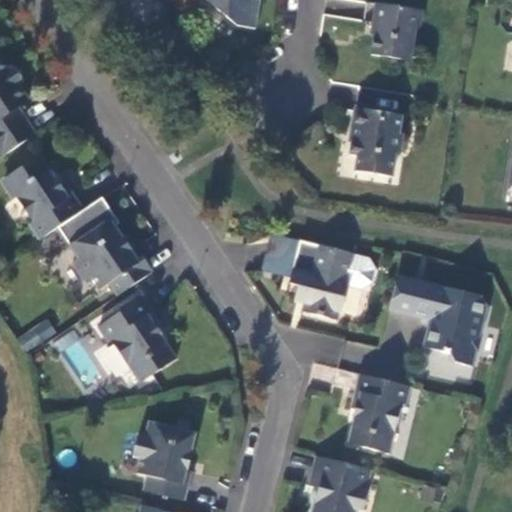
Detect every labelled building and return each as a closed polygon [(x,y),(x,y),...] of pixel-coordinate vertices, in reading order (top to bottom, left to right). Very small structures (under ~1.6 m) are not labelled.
[(257,18),(260,0),(200,0),(200,3),(220,7),(238,25),(255,28),(256,18),(257,18)] [(365,0),(362,21),(373,23),(376,1),(366,0),(365,0)] [(371,53),(391,57),(393,54),(411,56),(415,30),(418,28),(421,9),(376,1),(373,23),(375,23),(371,53)] [(0,158),(36,135),(17,108),(27,101),(16,85),(20,82),(20,77),(16,71),(12,69),(8,72),(0,60),(0,158)] [(400,131),(401,122),(379,119),(373,109),(355,107),(352,127),(354,127),(350,153),(358,155),(355,169),(392,176),(395,154),(400,152),(403,132),(400,131)] [(379,119),(401,122),(402,114),(373,109),(379,119)] [(40,239),(84,210),(83,209),(81,211),(72,197),(74,196),(64,181),(60,184),(40,155),(5,179),(33,221),(29,224),(40,239)] [(139,282),(152,272),(136,247),(131,250),(129,247),(122,237),(110,219),(70,246),(79,258),(73,262),(86,281),(92,277),(100,289),(110,283),(118,295),(139,282)] [(131,250),(136,247),(127,234),(122,237),(129,247),(131,250)] [(291,278),(300,242),(271,235),(262,271),(291,278)] [(300,241),(300,242),(291,278),(290,283),(299,286),(295,301),(305,304),(303,311),(337,320),(339,312),(341,313),(348,285),(362,289),(373,282),(376,270),(369,259),(353,255),(353,254),(300,241)] [(396,275),(387,309),(419,317),(423,313),(431,323),(427,326),(422,347),(448,353),(446,360),(471,366),(475,349),(471,341),(478,337),(486,305),(480,296),(399,276),(396,275)] [(141,382),(176,359),(161,336),(157,329),(162,327),(152,312),(150,313),(141,300),(143,298),(142,297),(99,327),(109,342),(113,340),(141,382)] [(25,353),(57,333),(47,318),(16,338),(25,353)] [(411,387),(360,374),(359,375),(362,376),(358,392),(355,391),(351,408),(357,409),(348,443),(389,454),(402,404),(406,405),(411,387)] [(143,490),(185,500),(192,471),(181,469),(184,459),(189,461),(196,433),(149,422),(145,436),(138,435),(133,457),(140,458),(137,473),(146,476),(143,490)] [(371,470),(316,457),(319,458),(318,460),(312,485),(309,484),(309,485),(319,488),(312,511),(355,511),(356,510),(363,511),(369,490),(366,489),(371,470)]
